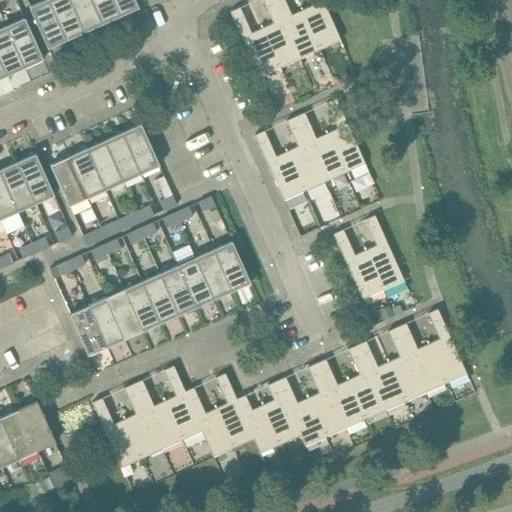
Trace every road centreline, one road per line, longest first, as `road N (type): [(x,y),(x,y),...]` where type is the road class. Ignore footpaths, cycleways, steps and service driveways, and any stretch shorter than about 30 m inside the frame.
road 1 (residential): [(312,352),(178,47)]
road 2 (residential): [(0,126),(178,47)]
road 3 (tertiary): [(511,461),(365,511)]
